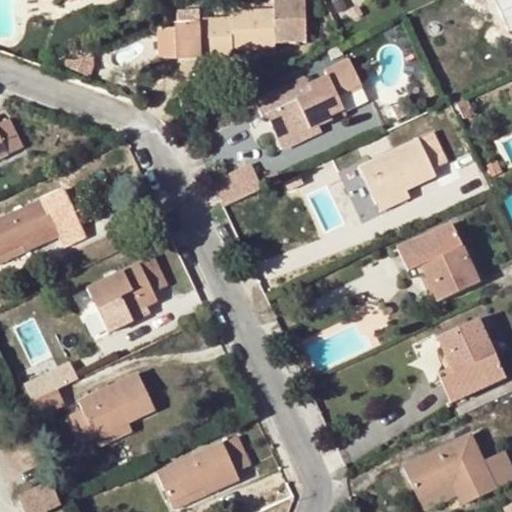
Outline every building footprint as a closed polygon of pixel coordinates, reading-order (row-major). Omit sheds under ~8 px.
[(231,57),(231,51),(231,43),(274,42),(306,40),(303,0),(271,0),(272,10),(228,12),(228,19),(198,21),(197,28),(173,29),(173,59),(231,57)] [(511,0),(493,0),(507,33),(511,30),(511,0)] [(173,29),(156,30),(157,59),(173,59),(173,29)] [(273,49),(274,42),(231,43),(231,51),(273,49)] [(74,60),(71,60),(66,67),(90,77),(93,68),(94,64),(93,60),(93,57),(92,54),(82,58),(78,59),(74,60)] [(283,89),(254,102),(259,118),(264,115),(275,139),(306,123),(309,131),(328,122),(326,118),(341,111),(325,76),(305,86),(308,94),(290,103),(286,96),(283,89)] [(305,86),(286,96),(290,103),(308,94),(305,86)] [(362,88),(337,94),(340,107),(365,101),(362,88)] [(342,115),(341,111),(326,118),(328,122),(342,115)] [(0,159),(21,149),(8,120),(0,124),(0,159)] [(312,135),(309,131),(306,123),(275,139),(280,149),(312,135)] [(357,169),(374,204),(403,190),(433,176),(430,170),(445,163),(431,133),(357,169)] [(210,185),(222,208),(260,190),(249,167),(210,185)] [(408,199),(403,190),(374,204),(378,212),(408,199)] [(0,219),(0,255),(19,247),(22,253),(57,238),(54,230),(67,224),(54,195),(0,219)] [(449,224),(403,245),(414,269),(418,267),(435,302),(477,284),(449,224)] [(403,245),(395,249),(405,272),(414,269),(403,245)] [(0,262),(22,253),(19,247),(0,255),(0,262)] [(84,289),(93,309),(119,298),(122,305),(127,316),(155,302),(152,293),(166,286),(151,257),(84,289)] [(96,317),(122,305),(119,298),(93,309),(96,317)] [(476,321),(436,339),(452,374),(446,378),(457,400),(502,378),(476,321)] [(79,446),(93,439),(126,424),(152,411),(135,374),(76,402),(81,410),(65,417),(79,446)] [(42,378),(27,386),(33,398),(47,390),(42,378)] [(450,403),(457,400),(446,378),(438,381),(450,403)] [(511,391),(511,382),(455,409),(458,417),(511,391)] [(56,390),(27,404),(32,415),(34,421),(63,406),(56,390)] [(27,404),(23,398),(1,409),(9,427),(32,415),(27,404)] [(130,432),(126,424),(93,439),(98,448),(130,432)] [(400,466),(417,501),(449,487),(453,496),(458,505),(495,488),(470,434),(400,466)] [(154,475),(168,503),(201,489),(204,497),(238,481),(235,474),(249,467),(235,438),(154,475)] [(48,484),(19,498),(25,511),(39,511),(56,504),(48,484)] [(421,511),(453,496),(449,487),(417,501),(421,511)] [(171,511),(204,497),(201,489),(168,503),(171,511)]
